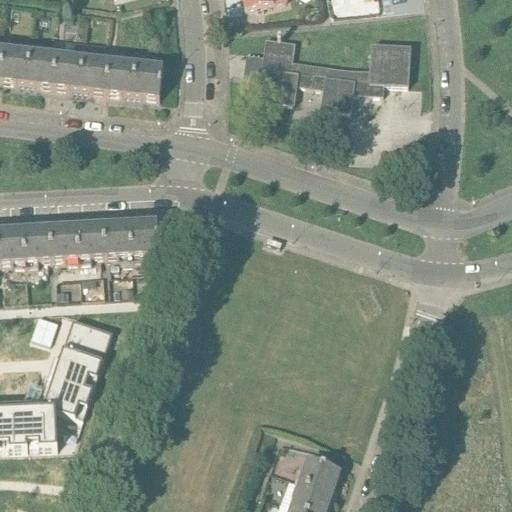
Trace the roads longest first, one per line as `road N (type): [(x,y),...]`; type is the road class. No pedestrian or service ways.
road 1 (tertiary): [(179,201),(439,278)]
road 2 (tertiary): [(446,222),(188,149)]
road 3 (residential): [(439,278),(370,511)]
road 4 (residential): [(442,0),(451,102),(446,222)]
road 5 (tertiary): [(188,149),(0,124)]
road 6 (tertiary): [(0,206),(179,201)]
road 7 (residential): [(188,149),(189,0)]
